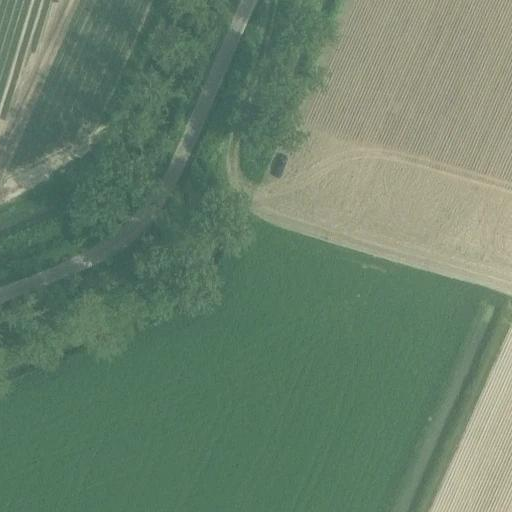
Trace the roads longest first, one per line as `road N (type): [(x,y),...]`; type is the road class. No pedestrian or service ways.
road 1 (track): [(345,0),(199,313),(0,394)]
road 2 (track): [(511,289),(271,217),(249,200),(234,172),(232,144),(272,0)]
road 3 (unclassified): [(0,295),(103,251),(148,215),(249,0)]
road 4 (track): [(239,183),(168,286),(0,355)]
road 5 (track): [(0,213),(70,181),(95,158),(165,0)]
road 6 (track): [(383,511),(486,281)]
